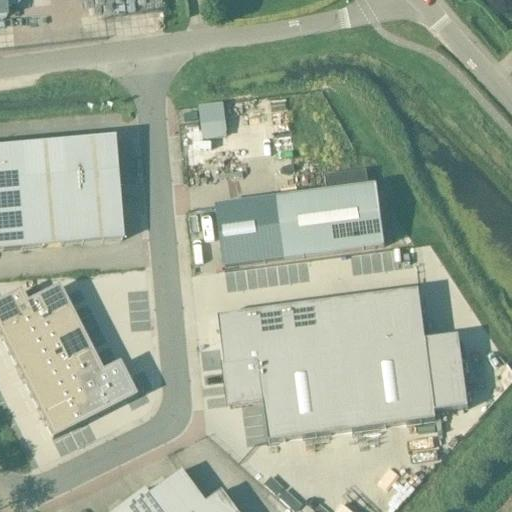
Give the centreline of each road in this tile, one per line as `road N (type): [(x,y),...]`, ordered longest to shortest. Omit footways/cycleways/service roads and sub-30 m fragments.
road 1 (unclassified): [(0,510),(175,421),(145,48)]
road 2 (unclassified): [(145,48),(332,20),(371,0)]
road 3 (unclassified): [(0,67),(145,48)]
road 4 (unclassified): [(511,105),(415,0)]
